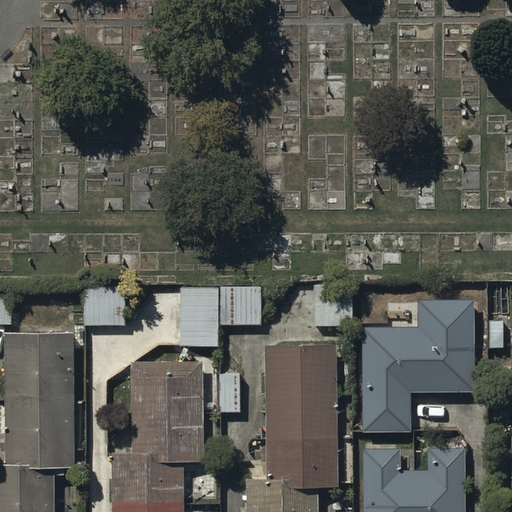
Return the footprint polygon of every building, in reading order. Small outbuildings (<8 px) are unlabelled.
[(10,287),(0,286),(0,326),(10,326),(10,287)] [(312,286),(312,325),(350,325),(350,286),(312,286)] [(261,288),(179,288),(179,348),(218,348),(218,326),(261,326),(261,288)] [(124,294),(82,295),(83,326),(125,326),(124,294)] [(416,328),(360,328),(360,433),(410,433),(409,394),(474,394),(474,301),(416,301),(416,328)] [(4,465),(0,465),(0,511),(55,511),(55,471),(74,471),(74,334),(4,334),(4,465)] [(264,471),(244,471),(244,511),(315,511),(315,481),(336,481),(336,339),(263,340),(264,471)] [(132,454),(109,454),(109,511),(182,511),(183,464),(202,464),(201,364),(131,364),(132,454)] [(238,374),(218,374),(219,414),(240,413),(238,374)] [(401,450),(361,450),(361,511),(465,511),(465,451),(426,451),(426,472),(401,472),(401,450)]
